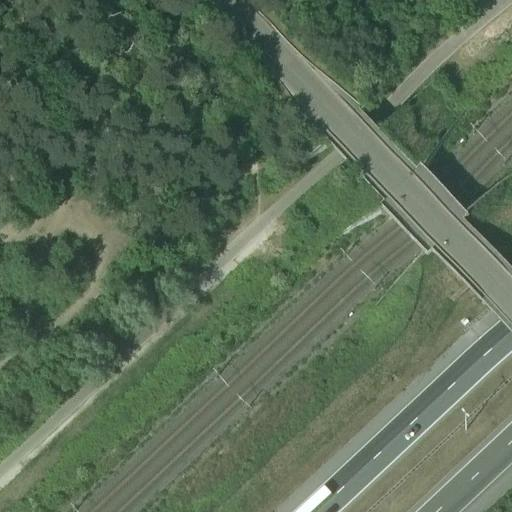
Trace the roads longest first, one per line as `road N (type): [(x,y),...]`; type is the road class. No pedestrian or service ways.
road 1 (residential): [(0,470),(505,0)]
road 2 (unclassified): [(220,0),(511,302)]
road 3 (motorway): [(511,347),(339,511)]
